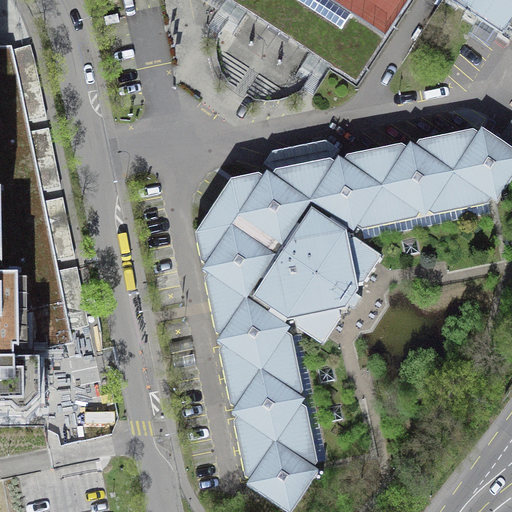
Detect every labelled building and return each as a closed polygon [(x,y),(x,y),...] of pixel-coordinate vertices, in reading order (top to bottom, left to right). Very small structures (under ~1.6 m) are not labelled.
[(233,0),(240,4),(323,58),(361,82),(414,0),(233,0)] [(511,0),(447,0),(502,36),(504,32),(507,27),(511,30),(511,0)] [(511,178),(511,150),(482,130),(232,181),(196,235),(211,308),(246,486),(286,511),(291,511),(319,471),(288,321),(295,319),(296,326),(323,344),(381,255),(355,238),(348,239),(346,233),(496,202),(511,178)] [(0,268),(2,269),(1,232),(0,232),(0,315),(18,315),(17,278),(0,278),(0,268)] [(19,351),(18,315),(0,315),(0,408),(2,408),(11,408),(16,413),(27,413),(40,400),(39,361),(13,362),(13,352),(19,351)] [(42,351),(73,343),(68,328),(38,336),(42,351)]
